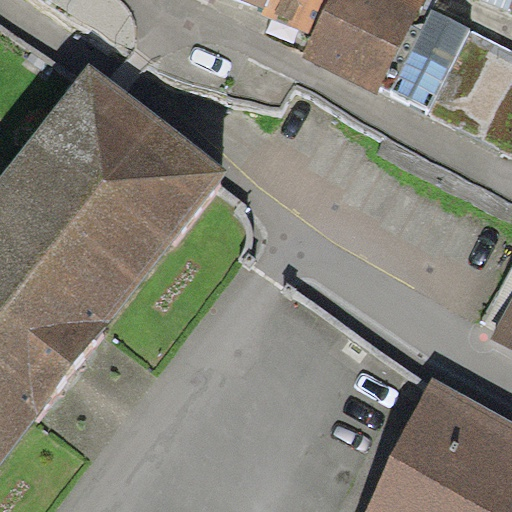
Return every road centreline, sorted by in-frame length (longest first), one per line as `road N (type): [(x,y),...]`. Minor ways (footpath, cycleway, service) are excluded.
road 1 (residential): [(77,511),(312,217)]
road 2 (residential): [(511,375),(391,301),(312,217)]
